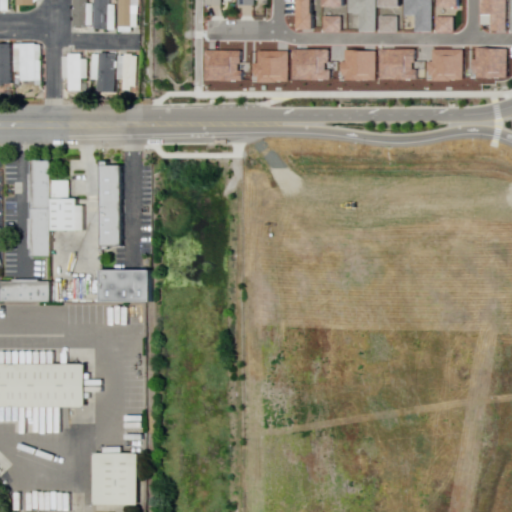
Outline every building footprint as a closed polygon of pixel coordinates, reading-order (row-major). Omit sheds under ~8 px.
[(0,0),(0,12),(14,12),(13,0),(0,0)] [(78,0),(93,0),(93,5),(98,5),(98,27),(92,27),(92,29),(78,29),(78,0)] [(120,31),(100,31),(100,0),(115,0),(115,6),(121,6),(120,31)] [(124,33),(124,0),(137,0),(137,15),(143,15),(143,29),(137,29),(137,33),(124,33)] [(46,87),(41,87),(41,82),(24,82),(24,86),(19,86),(18,46),(25,46),(25,45),(41,45),(41,46),(46,46),(46,87)] [(9,88),(0,88),(0,46),(16,46),(17,86),(9,86),(9,88)] [(103,93),(104,81),(96,81),(98,56),(105,56),(105,54),(115,55),(115,56),(122,56),(120,94),(103,93)] [(87,92),(74,92),(74,80),(66,80),(66,58),(74,58),(74,56),(87,55),(87,61),(93,61),(93,80),(87,80),(87,92)] [(136,92),(127,92),(127,81),(122,81),(124,57),(130,58),(130,56),(138,56),(138,58),(143,58),(141,88),(136,88),(136,92)] [(35,258),(36,163),(39,163),(39,161),(48,161),(48,163),(58,163),(57,258),(35,258)] [(129,249),(109,249),(109,163),(116,163),(116,167),(129,167),(129,249)] [(98,167),(98,248),(119,248),(119,167),(98,167)] [(58,232),(59,182),(75,182),(75,201),(84,201),(84,208),(91,208),(90,233),(58,232)] [(110,273),(161,273),(161,304),(110,304),(110,273)] [(8,303),(8,284),(19,284),(19,281),(46,281),(46,284),(58,284),(58,304),(8,303)] [(0,366),(93,366),(93,410),(0,410),(0,366)] [(101,456),(147,456),(147,508),(101,508),(101,456)]
